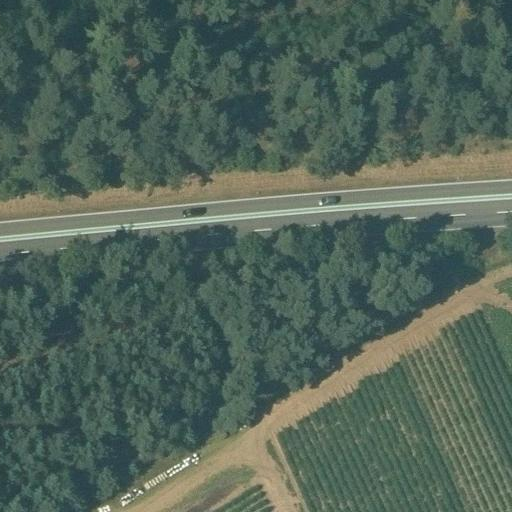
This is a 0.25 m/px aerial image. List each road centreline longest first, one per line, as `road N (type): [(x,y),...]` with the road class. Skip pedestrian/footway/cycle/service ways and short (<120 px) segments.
road 1 (trunk): [(511,187),(269,201),(0,232)]
road 2 (trunk): [(0,257),(511,211)]
